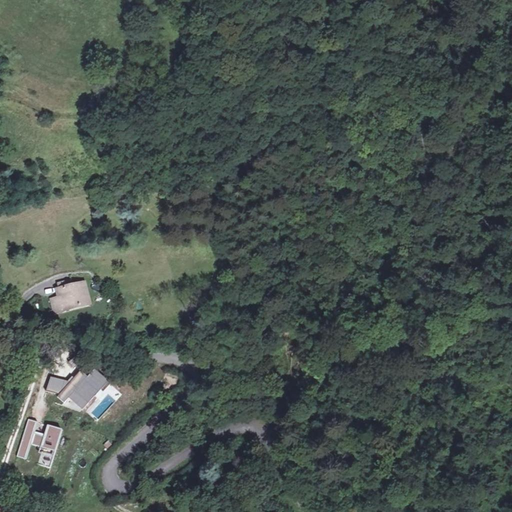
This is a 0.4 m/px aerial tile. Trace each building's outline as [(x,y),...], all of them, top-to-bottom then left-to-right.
[(76,279),(69,280),(71,288),(78,287),(76,279)] [(61,281),(63,292),(65,307),(92,304),(89,285),(78,287),(71,288),(69,280),(61,281)] [(65,307),(63,292),(54,294),(56,309),(65,307)] [(129,394),(80,367),(48,401),(103,432),(129,394)] [(94,439),(27,415),(4,466),(80,487),(94,439)]
